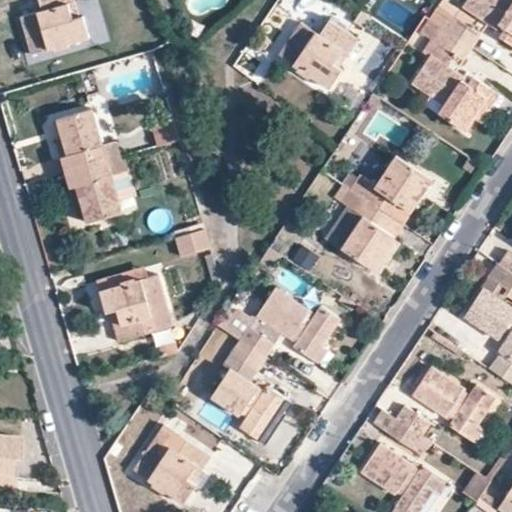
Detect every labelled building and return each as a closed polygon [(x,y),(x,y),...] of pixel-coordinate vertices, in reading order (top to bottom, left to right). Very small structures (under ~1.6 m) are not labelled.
[(66,4),(73,1),(72,0),(38,0),(41,12),(21,19),(32,55),(53,49),(55,52),(69,48),(68,44),(88,38),(82,18),(79,19),(71,21),(66,4)] [(500,36),(511,43),(511,0),(465,0),(462,5),(496,27),(503,31),(500,36)] [(73,2),(73,1),(66,4),(71,21),(79,19),(78,18),(73,2)] [(459,9),(454,15),(468,24),(473,18),(459,9)] [(446,29),(471,46),(481,32),(468,24),(454,15),(446,29)] [(354,40),(355,39),(356,37),(329,19),(319,33),(300,21),(279,53),(297,65),(295,68),(309,77),(311,74),(329,87),(342,69),(337,66),(354,40)] [(503,31),(496,27),(493,31),(500,36),(503,31)] [(471,46),(446,29),(438,43),(462,59),(471,46)] [(367,48),(355,39),(354,40),(337,66),(342,69),(350,74),(351,75),(367,48)] [(247,70),(255,58),(245,51),(236,63),(247,70)] [(472,119),(492,87),(472,75),(469,79),(431,53),(412,82),(445,104),(447,100),(453,105),(446,117),(465,129),(472,119)] [(462,74),(469,79),(472,75),(465,70),(462,74)] [(504,95),(492,87),(472,119),(484,126),(504,95)] [(61,160),(65,173),(118,158),(114,144),(102,147),(91,110),(56,121),(62,140),(67,158),(61,160)] [(158,147),(177,141),(171,121),(151,126),(158,147)] [(62,140),(56,142),(61,160),(67,158),(62,140)] [(350,189),(391,216),(399,203),(411,211),(433,179),(396,154),(376,184),(361,174),(350,189)] [(118,158),(65,173),(70,191),(76,189),(84,219),(86,224),(121,214),(117,200),(110,176),(122,173),(118,158)] [(133,196),(126,172),(110,176),(117,200),(133,196)] [(78,220),(84,219),(76,189),(70,191),(78,220)] [(391,216),(350,189),(342,201),(347,204),(362,215),(340,247),(372,268),(373,267),(393,237),(394,236),(383,228),(391,216)] [(402,224),(411,211),(399,203),(391,216),(402,224)] [(362,215),(347,204),(324,237),(340,247),(362,215)] [(402,224),(391,216),(383,228),(394,236),(402,224)] [(181,258),(209,250),(203,230),(175,238),(181,258)] [(399,242),(393,237),(373,267),(379,271),(399,242)] [(289,247),(276,238),(271,247),(284,255),(289,247)] [(306,245),(294,261),(311,272),(322,256),(306,245)] [(272,273),(284,255),(271,247),(259,264),(272,273)] [(511,271),(511,253),(508,250),(499,263),(511,271)] [(511,330),(511,332),(499,352),(511,360),(511,308),(501,301),(507,293),(511,296),(511,271),(499,263),(464,315),(498,338),(505,327),(511,330)] [(98,283),(100,292),(121,287),(120,284),(132,280),(135,284),(145,280),(143,270),(98,283)] [(120,326),(113,329),(117,342),(172,327),(157,276),(135,284),(132,280),(120,284),(121,287),(100,292),(106,313),(108,313),(115,311),(120,326)] [(282,330),(257,313),(247,308),(259,290),(248,282),(228,315),(226,314),(219,325),(240,339),(248,325),(274,342),(282,330)] [(320,359),(327,349),(321,344),(340,317),(320,303),(314,312),(275,285),(257,313),(282,330),(295,338),(292,344),(318,361),(320,359)] [(108,313),(113,329),(120,326),(115,311),(108,313)] [(274,342),(248,325),(240,339),(265,356),(274,342)] [(265,356),(240,339),(223,365),(230,370),(212,398),(239,416),(243,412),(248,416),(240,429),(258,441),(277,413),(286,400),(266,388),(263,393),(248,382),(265,356)] [(161,357),(176,353),(174,342),(158,347),(161,357)] [(333,353),(327,349),(320,359),(326,363),(333,353)] [(511,383),(511,360),(499,352),(488,367),(511,383)] [(468,437),(477,423),(494,396),(475,383),(462,404),(457,400),(463,389),(431,367),(412,394),(445,417),(448,414),(453,418),(448,425),(468,437)] [(291,405),(286,400),(277,413),(283,418),(291,405)] [(396,418),(421,434),(429,421),(405,404),(396,418)] [(387,432),(396,418),(382,408),(372,422),(387,432)] [(431,441),(421,434),(396,418),(387,432),(421,455),(431,441)] [(483,428),(477,423),(468,437),(474,442),(483,429),(483,428)] [(195,466),(201,469),(210,457),(163,426),(134,470),(153,482),(152,485),(164,494),(167,492),(180,501),(193,483),(187,479),(186,479),(195,466)] [(0,477),(11,478),(13,462),(19,463),(21,440),(0,438),(0,477)] [(417,511),(433,489),(442,477),(422,465),(416,472),(409,467),(411,464),(380,443),(361,471),(394,493),(397,490),(402,494),(395,504),(405,511),(417,511)] [(193,483),(201,469),(195,466),(186,479),(187,479),(193,483)] [(473,488),(480,494),(489,480),(488,480),(481,475),(473,488)] [(448,482),(442,477),(433,489),(440,494),(448,482)] [(511,511),(511,484),(496,508),(502,511),(511,511)]
